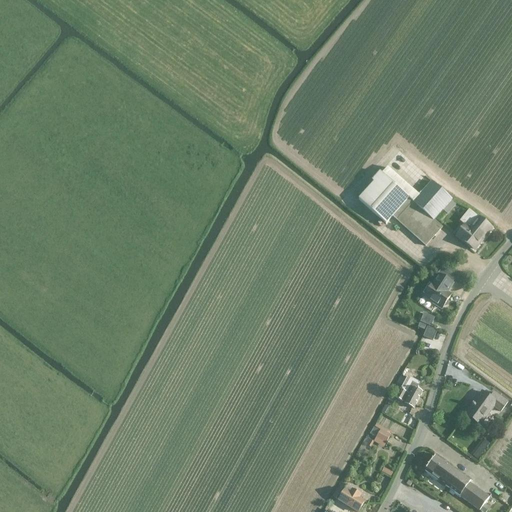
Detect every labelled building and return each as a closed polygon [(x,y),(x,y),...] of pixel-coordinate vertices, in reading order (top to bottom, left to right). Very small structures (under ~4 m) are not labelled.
[(431,182),(419,195),(388,168),(382,174),(380,172),(371,181),(373,183),(358,200),(386,225),(393,217),(426,247),(442,228),(434,221),(452,201),(431,182)] [(491,229),(474,215),(457,236),(474,249),(491,229)] [(447,301),(451,295),(446,292),(452,283),(440,275),(434,285),(432,284),(424,297),(442,309),(443,307),(446,306),(448,303),(447,301)] [(420,322),(431,327),(434,318),(423,313),(420,322)] [(427,327),(423,337),(432,340),(436,331),(427,327)] [(402,383),(406,376),(401,374),(397,381),(402,383)] [(419,383),(407,377),(401,388),(402,388),(401,390),(400,389),(395,398),(402,402),(402,401),(405,402),(404,404),(413,409),(422,393),(416,389),(419,383)] [(465,415),(479,425),(493,406),(500,412),(507,402),(493,392),(489,397),(482,392),(474,404),(473,404),(465,415)] [(370,434),(376,438),(373,442),(383,448),(390,435),(381,430),(380,430),(374,427),(370,434)] [(478,459),(489,443),(482,438),(471,454),(478,459)] [(460,497),(479,511),(480,511),(486,511),(489,508),(484,504),(489,497),(470,483),(471,481),(436,455),(424,471),(437,481),(436,483),(443,489),(445,487),(459,497),(460,497)] [(332,497),(335,499),(356,511),(357,511),(364,502),(358,499),(360,495),(352,490),(350,494),(344,490),(341,496),(335,492),(332,497)]
